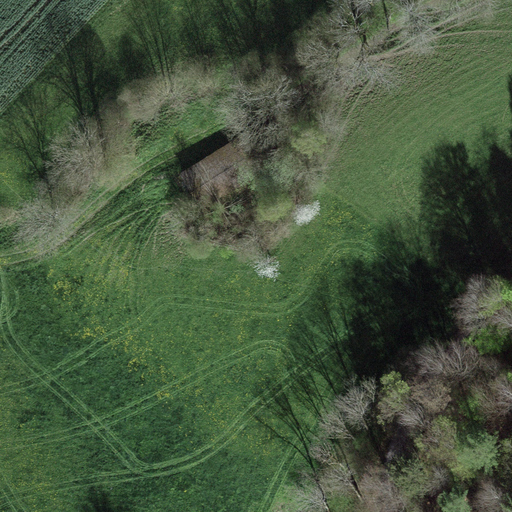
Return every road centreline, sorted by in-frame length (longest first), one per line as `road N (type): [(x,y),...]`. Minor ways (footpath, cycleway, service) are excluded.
road 1 (track): [(0,257),(54,234),(167,153),(282,99),(431,0)]
road 2 (unclassified): [(511,293),(466,333),(401,422),(384,473),(386,511)]
